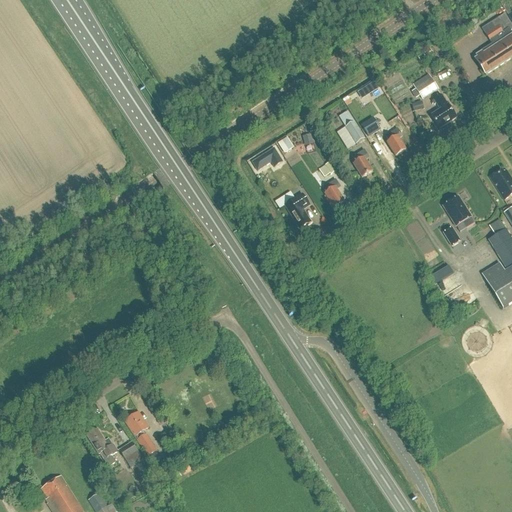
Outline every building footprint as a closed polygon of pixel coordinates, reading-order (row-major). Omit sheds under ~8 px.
[(511,59),(511,35),(503,21),(493,27),(491,24),(482,30),(490,43),(492,46),(476,56),(477,58),(475,60),(486,76),(511,59)] [(384,82),(387,88),(401,81),(398,75),(384,82)] [(413,86),(423,101),(439,91),(429,76),(413,86)] [(375,83),(364,90),(369,96),(379,90),(375,83)] [(440,111),(431,117),(439,130),(456,119),(448,106),(441,96),(434,101),(440,111)] [(410,106),(413,112),(422,109),(420,103),(410,106)] [(374,120),(362,127),(368,138),(380,130),(374,120)] [(354,125),(345,130),(356,147),(365,142),(354,125)] [(397,130),(385,138),(389,143),(387,144),(396,158),(406,151),(399,140),(402,137),(397,130)] [(278,145),(284,155),(293,149),(287,140),(278,145)] [(270,164),(272,168),(283,161),(273,145),(248,161),(255,173),(270,164)] [(352,159),(355,164),(353,165),(362,180),(372,173),(365,161),(369,159),(364,151),(352,159)] [(331,162),(319,171),(325,178),(331,175),(331,176),(338,171),(331,162)] [(501,172),(490,179),(504,201),(511,196),(511,181),(506,173),(503,175),(501,172)] [(324,189),(327,194),(325,195),(334,209),(344,202),(337,191),(340,189),(336,181),(324,189)] [(295,200),(285,207),(291,217),(300,231),(311,224),(303,211),(309,207),(302,196),(295,200)] [(458,198),(443,208),(456,228),(464,223),(468,229),(466,229),(467,230),(475,225),(471,219),(458,198)] [(511,209),(503,215),(511,228),(511,209)] [(442,232),(448,248),(458,244),(452,229),(442,232)] [(511,241),(506,231),(489,242),(505,269),(511,265),(511,241)] [(432,278),(437,286),(454,275),(449,267),(432,278)] [(511,269),(487,285),(503,311),(511,305),(511,269)] [(137,442),(147,435),(145,431),(148,429),(138,414),(124,423),(137,442)] [(98,435),(96,431),(86,437),(93,448),(98,455),(99,455),(100,456),(101,456),(105,462),(105,461),(109,469),(117,464),(113,457),(119,454),(114,446),(109,438),(103,441),(99,434),(98,435)] [(147,435),(137,442),(148,459),(151,457),(154,461),(160,456),(158,452),(147,435)] [(130,468),(143,461),(132,443),(119,450),(130,468)] [(50,511),(82,511),(61,478),(41,490),(47,500),(45,501),(48,505),(47,506),(50,511)] [(107,506),(99,494),(88,500),(95,511),(116,511),(112,504),(107,506)]
